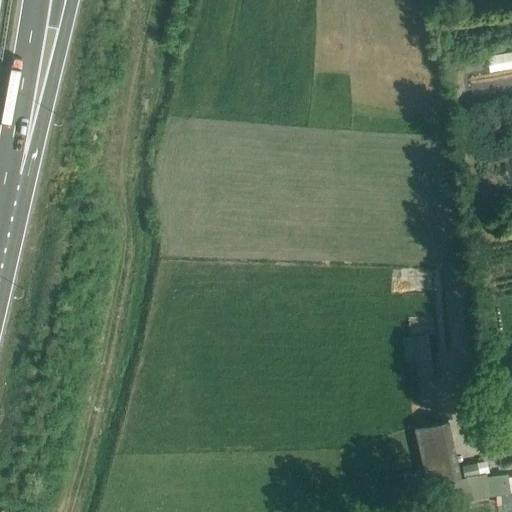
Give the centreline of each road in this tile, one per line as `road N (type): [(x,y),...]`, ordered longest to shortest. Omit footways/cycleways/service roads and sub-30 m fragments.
road 1 (trunk): [(6,177),(46,97),(70,0)]
road 2 (trunk): [(6,177),(35,0)]
